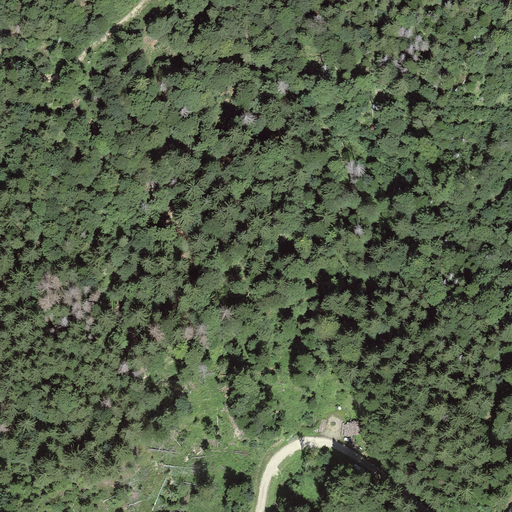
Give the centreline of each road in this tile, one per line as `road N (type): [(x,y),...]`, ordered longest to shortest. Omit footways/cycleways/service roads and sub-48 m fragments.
road 1 (track): [(426,511),(355,455),(318,441),(296,445),(275,462),(260,511)]
road 2 (track): [(0,64),(60,76),(148,0)]
